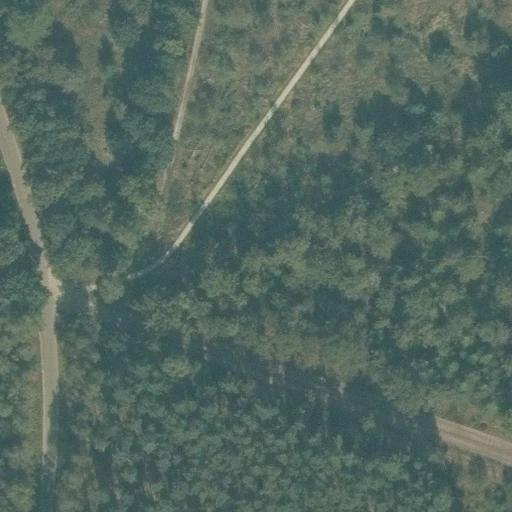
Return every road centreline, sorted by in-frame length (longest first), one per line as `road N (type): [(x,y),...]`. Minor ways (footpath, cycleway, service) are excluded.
road 1 (track): [(121,281),(196,269),(511,110)]
road 2 (track): [(125,321),(511,459)]
road 3 (unclassified): [(44,511),(51,417),(44,296),(0,142)]
road 4 (track): [(121,281),(140,257),(159,201),(206,0)]
